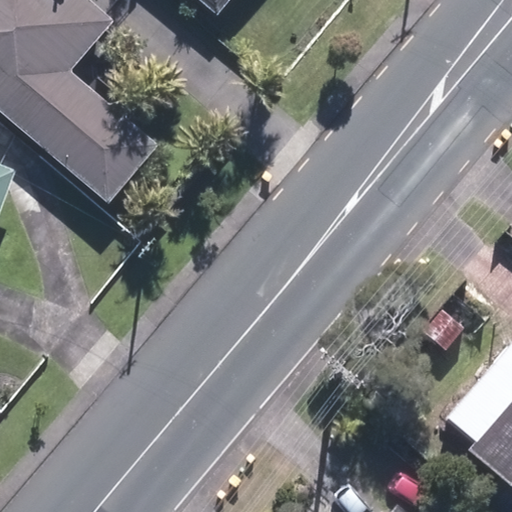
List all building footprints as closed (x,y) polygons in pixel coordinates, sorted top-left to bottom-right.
[(0,0),(0,110),(108,203),(159,144),(73,71),(115,20),(97,3),(99,0),(0,0)] [(199,0),(218,14),(229,0),(199,0)] [(0,210),(15,171),(0,164),(0,210)] [(511,480),(511,399),(473,446),(511,480)] [(390,511),(411,511),(399,501),(390,511)]
